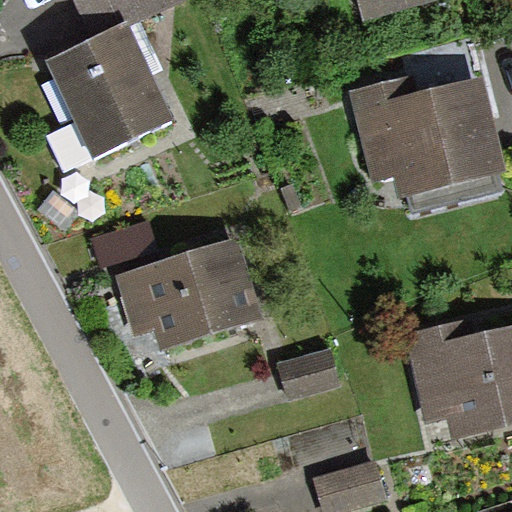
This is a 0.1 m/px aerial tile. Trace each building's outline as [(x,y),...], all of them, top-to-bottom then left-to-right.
[(72,0),(92,41),(134,21),(178,0),(72,0)] [(353,0),(361,25),(449,0),(353,0)] [(92,41),(38,66),(86,168),(182,123),(134,21),(92,41)] [(413,71),(347,90),(372,177),(394,171),(401,196),(407,195),(413,216),(505,190),(499,170),(509,167),(482,74),(418,92),(413,71)] [(229,237),(111,287),(149,375),(267,324),(229,237)] [(464,321),(407,334),(427,423),(452,417),(457,438),(511,425),(511,325),(467,336),(464,321)] [(327,351),(283,361),(292,402),(336,393),(327,351)] [(377,462),(314,479),(323,511),(353,511),(388,503),(377,462)]
